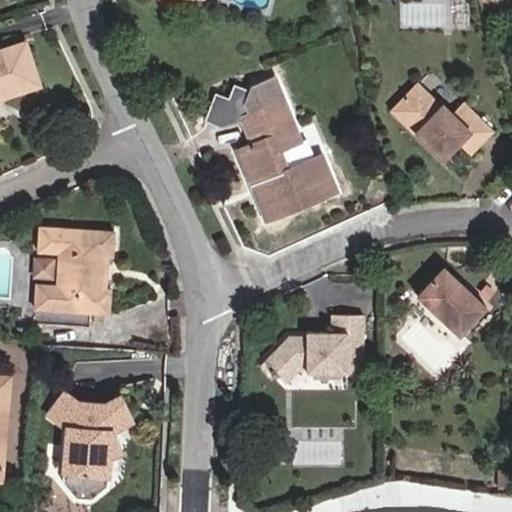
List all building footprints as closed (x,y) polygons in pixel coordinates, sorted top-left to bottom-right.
[(23,39),(0,46),(0,89),(37,78),(23,39)] [(464,119),(478,131),(490,116),(460,88),(451,99),(438,89),(435,92),(412,71),(389,95),(440,145),(455,128),(464,119)] [(266,217),(337,187),(322,153),(287,169),(278,146),(298,138),(282,99),(274,76),(251,86),(244,103),(248,113),(242,116),(243,118),(253,143),(238,149),(253,187),(257,185),(262,197),(257,200),(266,217)] [(204,120),(221,128),(243,118),(242,116),(248,113),(244,103),(251,86),(233,83),(228,96),(214,92),(204,120)] [(469,142),(478,131),(464,119),(455,128),(469,142)] [(36,305),(90,308),(110,310),(110,285),(106,285),(108,253),(112,253),(113,227),(41,223),(40,247),(61,248),(59,280),(38,279),(36,305)] [(481,296),(437,256),(408,287),(452,326),(481,296)] [(89,322),(90,308),(36,305),(35,319),(89,322)] [(330,323),(305,325),(305,331),(284,330),(262,356),(273,366),(270,372),(276,377),(279,374),(285,380),(301,363),(306,363),(309,369),(356,367),(357,343),(361,344),(361,311),(331,311),(330,323)] [(0,469),(2,470),(11,369),(0,367),(0,469)] [(83,403),(67,391),(50,414),(66,426),(64,481),(78,498),(95,498),(110,484),(112,429),(133,417),(122,394),(103,404),(83,403)]
